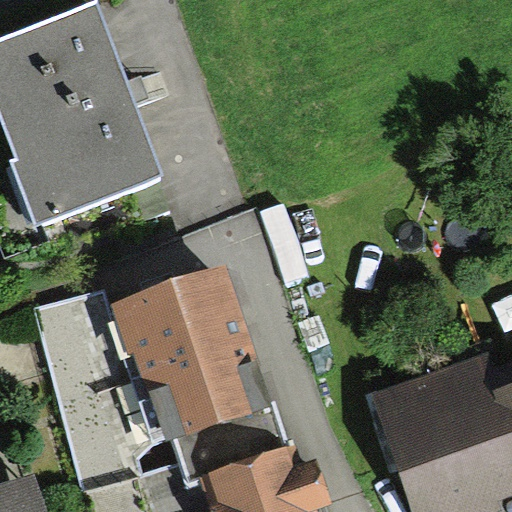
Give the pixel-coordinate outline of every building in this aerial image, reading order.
[(157,182),(92,16),(0,51),(0,136),(36,229),(157,182)] [(284,469),(217,290),(117,327),(184,506),(284,469)] [(511,381),(381,430),(412,511),(476,511),(511,499),(511,381)] [(208,511),(301,511),(285,470),(205,502),(208,511)] [(0,511),(33,511),(29,500),(0,509),(0,511)]
